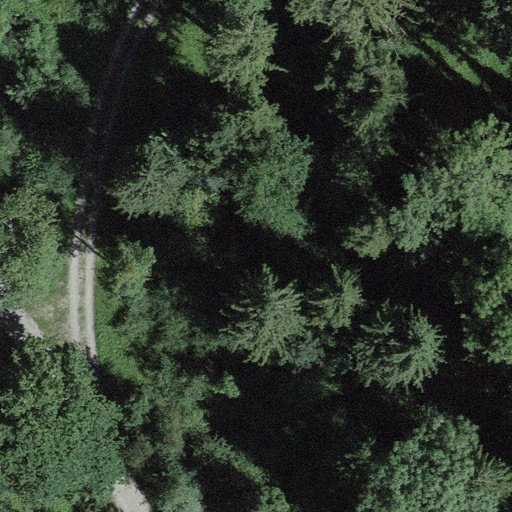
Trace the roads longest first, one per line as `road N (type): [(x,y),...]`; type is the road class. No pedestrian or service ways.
road 1 (track): [(110,453),(93,256),(120,93),(169,0)]
road 2 (track): [(147,511),(0,284)]
